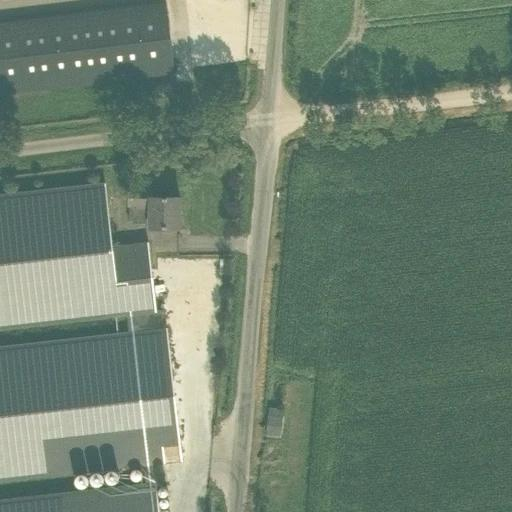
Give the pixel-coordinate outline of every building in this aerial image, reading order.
[(165,4),(0,24),(0,93),(173,73),(173,74),(174,74),(166,3),(165,3),(165,4)] [(172,95),(170,85),(156,86),(157,97),(172,95)] [(0,347),(0,481),(143,465),(146,484),(0,500),(0,511),(159,511),(154,464),(165,463),(163,446),(179,444),(181,461),(182,461),(164,309),(156,310),(148,242),(112,246),(105,184),(0,195),(0,329),(126,315),(128,333),(0,347)] [(149,228),(179,229),(179,198),(151,197),(151,190),(129,190),(128,206),(129,206),(129,223),(149,223),(149,228)] [(266,436),(280,438),(283,409),(269,408),(266,436)]
